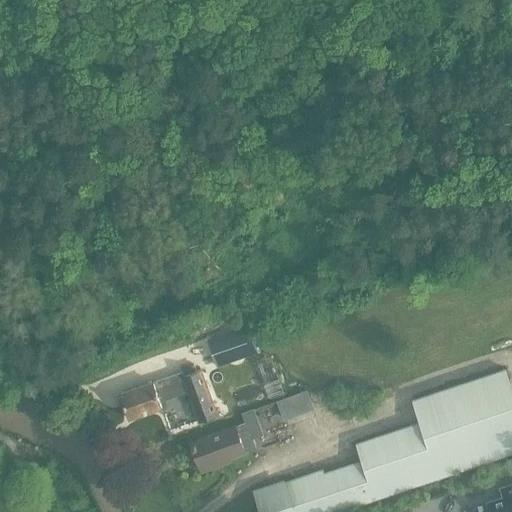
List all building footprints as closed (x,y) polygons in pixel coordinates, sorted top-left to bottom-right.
[(248,327),(209,340),(218,366),(257,353),(248,327)] [(182,372),(121,394),(130,420),(163,409),(160,402),(189,392),(200,422),(218,416),(202,370),(198,372),(196,364),(180,369),(182,372)] [(287,482),(256,492),(262,511),(336,511),(511,453),(511,386),(506,369),(412,401),(420,425),(358,445),(364,462),(288,487),(287,482)] [(286,398),(278,401),(285,419),(293,416),(286,398)] [(236,426),(192,443),(203,472),(208,470),(222,465),(220,461),(257,448),(252,435),(257,433),(249,413),(251,412),(250,411),(243,414),(246,423),(236,427),(236,426)] [(511,511),(511,486),(503,490),(506,499),(490,504),(492,511),(511,511)]
